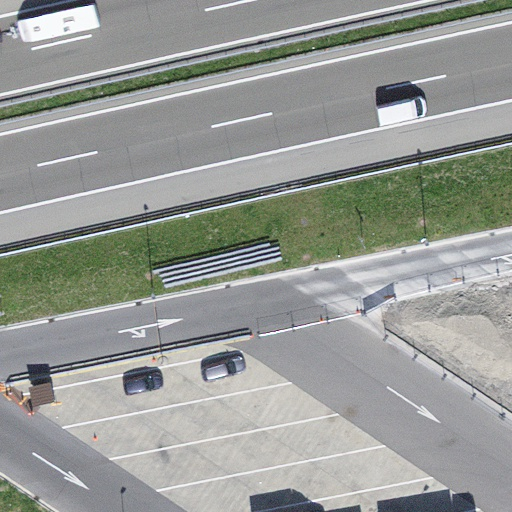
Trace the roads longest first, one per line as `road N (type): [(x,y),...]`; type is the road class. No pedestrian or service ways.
road 1 (motorway): [(0,174),(511,61)]
road 2 (motorway): [(253,0),(0,56)]
